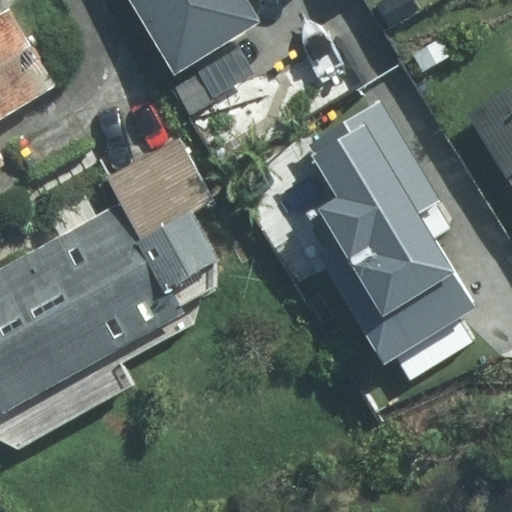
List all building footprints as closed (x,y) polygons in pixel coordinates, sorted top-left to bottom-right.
[(146,0),(192,69),(278,15),(268,0),(146,0)] [(0,170),(23,156),(3,123),(69,83),(21,4),(0,16),(0,170)] [(511,84),(478,104),(511,160),(511,84)] [(347,191),(315,210),(403,354),(509,289),(389,95),(315,140),(347,191)] [(0,410),(0,411),(193,307),(180,283),(235,253),(209,205),(226,196),(191,133),(117,173),(129,196),(0,265),(0,410)]
